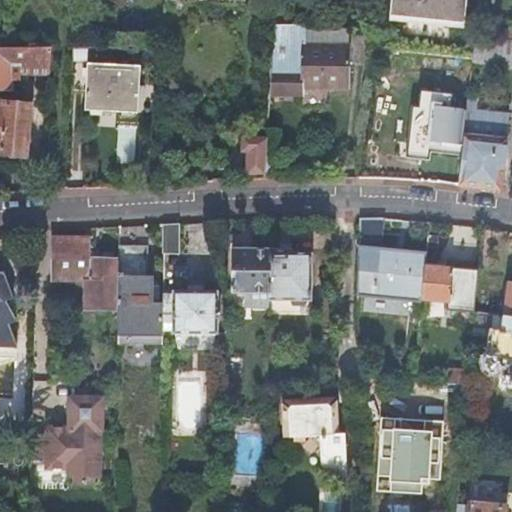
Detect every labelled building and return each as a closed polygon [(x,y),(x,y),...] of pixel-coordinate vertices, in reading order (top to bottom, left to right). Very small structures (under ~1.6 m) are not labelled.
[(390,0),(389,12),(404,13),(404,18),(419,20),(419,15),(463,20),(465,0),(390,0)] [(488,35),(498,36),(500,9),(487,8),(487,10),(484,35),(488,35)] [(487,10),(477,9),(474,34),(484,35),(487,10)] [(304,25),(275,25),(273,56),(271,90),(304,91),(305,84),(348,85),(349,43),(304,42),(304,25)] [(349,43),(350,27),(304,25),(304,42),(349,43)] [(484,35),(474,34),(472,59),(485,60),(488,35),(484,35)] [(511,37),(498,36),(488,35),(485,60),(511,62),(511,37)] [(2,46),(0,45),(0,88),(13,89),(13,79),(20,80),(21,72),(50,72),(51,46),(2,46)] [(89,59),(89,46),(74,46),(71,87),(87,88),(86,107),(141,109),(143,62),(89,59)] [(478,98),(468,96),(458,185),(502,190),(510,112),(477,108),(478,98)] [(0,99),(0,151),(25,153),(29,102),(0,99)] [(241,135),(240,148),(247,149),(247,171),(264,171),(266,136),(241,135)] [(381,218),(357,218),(357,249),(381,250),(381,218)] [(180,223),(162,224),(162,253),(179,253),(180,223)] [(85,309),(118,310),(119,259),(91,259),(91,239),(54,238),(53,279),(85,279),(85,309)] [(118,310),(118,340),(155,340),(155,332),(163,332),(163,301),(153,301),(153,276),(148,276),(148,246),(119,246),(119,259),(118,310)] [(268,293),(268,298),(308,299),(310,252),(290,252),(291,250),(269,249),(269,251),(268,293)] [(357,249),(356,291),(385,294),(423,297),(426,265),(427,253),(381,250),(357,249)] [(227,291),(227,306),(268,307),(268,298),(268,293),(269,251),(234,250),(233,291),(227,291)] [(426,265),(423,297),(443,299),(443,307),(475,310),(475,309),(478,269),(426,265)] [(0,350),(4,353),(4,356),(28,356),(28,339),(15,316),(22,312),(11,293),(20,289),(7,266),(0,267),(0,350)] [(475,309),(475,310),(473,327),(494,329),(511,331),(511,282),(509,283),(505,313),(475,309)] [(163,332),(163,333),(173,333),(217,333),(218,291),(172,291),(172,294),(163,294),(163,301),(163,332)] [(511,372),(511,331),(494,329),(491,353),(488,354),(486,356),(485,359),(484,361),(485,364),(487,367),(489,368),(492,369),(495,369),(498,367),(499,365),(506,366),(505,371),(511,372)] [(450,367),(449,382),(468,383),(470,369),(450,367)] [(468,383),(449,382),(447,398),(467,400),(468,383)] [(50,426),(50,430),(49,463),(49,467),(71,467),(70,482),(102,483),(102,443),(96,443),(96,428),(102,428),(103,397),(73,397),(73,426),(50,426)] [(337,399),(283,401),(283,435),(348,485),(346,434),(337,434),(337,399)] [(385,410),(385,418),(445,421),(445,414),(385,410)] [(385,418),(380,476),(442,480),(445,421),(385,418)] [(32,437),(31,462),(49,463),(50,430),(32,430),(32,437)] [(442,480),(380,476),(380,484),(441,488),(442,480)] [(467,503),(466,511),(505,511),(506,505),(467,503)]
